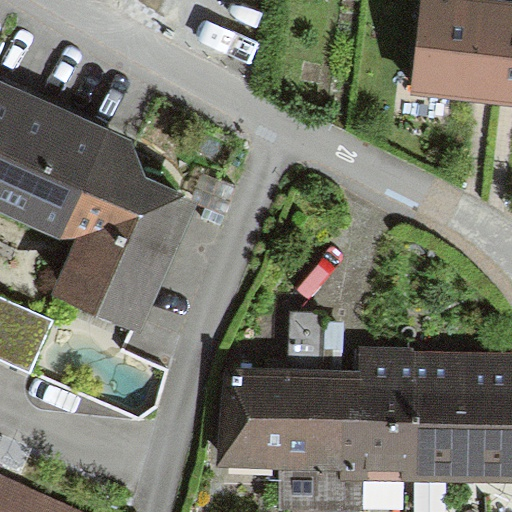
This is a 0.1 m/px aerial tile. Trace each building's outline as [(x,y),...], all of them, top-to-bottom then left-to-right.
[(511,0),(419,0),(411,75),(511,85),(511,0)] [(143,311),(201,180),(147,154),(133,122),(0,62),(0,192),(73,226),(53,274),(143,311)] [(55,312),(0,287),(0,352),(31,367),(55,312)] [(344,468),(346,358),(327,356),(330,299),(286,297),(284,352),(223,349),(220,448),(286,451),(284,499),(361,502),(362,468),(344,468)] [(346,358),(344,468),(362,468),(511,471),(511,343),(414,341),(414,339),(361,337),(361,358),(346,358)] [(97,511),(0,468),(0,511),(97,511)]
